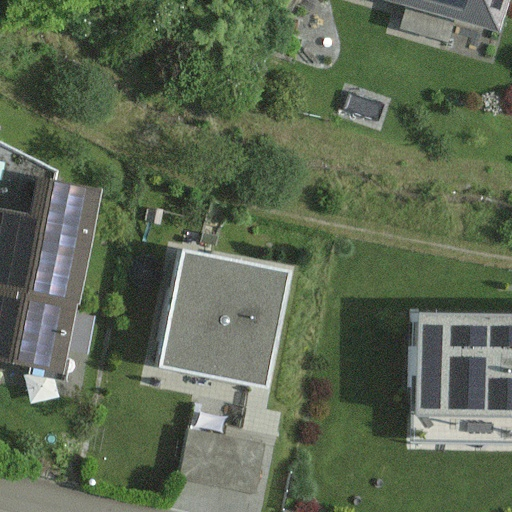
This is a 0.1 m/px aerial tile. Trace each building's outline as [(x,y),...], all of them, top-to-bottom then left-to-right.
[(509,0),(387,0),(501,32),(509,0)] [(59,172),(0,142),(0,363),(61,377),(101,191),(57,181),(59,172)] [(282,272),(181,251),(159,360),(259,381),(282,272)] [(511,320),(415,318),(413,413),(511,415),(511,320)] [(263,448),(188,434),(179,481),(255,495),(263,448)]
